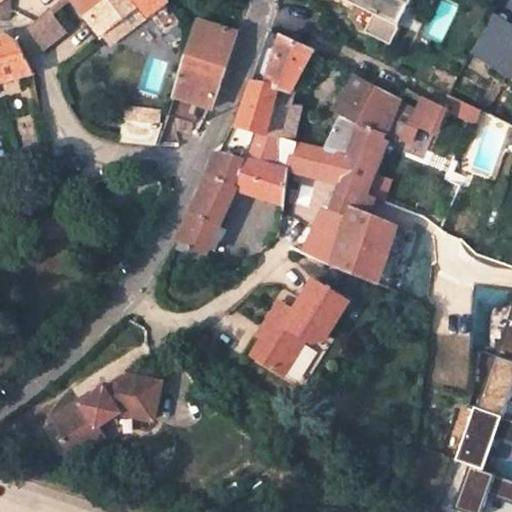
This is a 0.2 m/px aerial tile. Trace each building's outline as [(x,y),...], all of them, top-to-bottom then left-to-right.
[(10,0),(0,0),(0,20),(7,19),(8,3),(10,0)] [(102,0),(66,0),(48,17),(62,35),(83,19),(81,16),(102,0)] [(141,21),(163,5),(159,0),(102,0),(81,16),(83,19),(96,37),(133,10),(141,21)] [(339,0),(372,16),(364,34),(389,47),(398,30),(396,29),(410,0),(339,0)] [(26,37),(41,51),(62,35),(48,17),(26,37)] [(171,102),(205,110),(210,111),(234,35),(196,24),(190,41),(171,102)] [(281,91),(292,93),(312,55),(298,48),(269,32),(251,84),(281,91)] [(489,34),(476,51),(511,78),(511,40),(507,48),(489,34)] [(0,41),(0,85),(30,80),(14,45),(3,40),(0,41)] [(354,76),(331,111),(342,117),(332,146),(327,145),(325,153),(347,159),(360,127),(387,141),(398,100),(354,76)] [(259,163),(263,133),(271,134),(274,108),(277,108),(281,91),(251,84),(249,88),(235,119),(224,144),(219,153),(259,163)] [(277,108),(294,108),(297,95),(292,93),(281,91),(277,108)] [(477,110),(447,96),(442,110),(471,124),(477,110)] [(422,98),(413,121),(434,133),(442,110),(422,98)] [(300,109),(294,108),(277,108),(274,108),(271,134),(288,136),(287,142),(294,144),(300,109)] [(119,143),(155,147),(164,123),(124,119),(119,143)] [(294,171),(336,186),(326,213),(345,220),(329,264),(375,283),(393,228),(365,216),(389,157),(401,163),(400,165),(419,172),(425,159),(398,148),(387,141),(360,127),(347,159),(325,153),(294,144),(287,142),(283,169),(291,171),(294,171)] [(287,142),(288,136),(271,134),(263,133),(259,163),(283,169),(287,142)] [(175,242),(204,256),(236,190),(284,205),(291,171),(283,169),(259,163),(219,153),(215,153),(189,212),(175,242)] [(425,159),(419,172),(417,176),(439,184),(446,167),(425,159)] [(345,220),(326,213),(322,211),(306,242),(301,251),(329,264),(345,220)] [(306,242),(299,239),(295,248),(301,251),(306,242)] [(349,299),(313,278),(294,309),(280,301),(260,336),(264,338),(254,356),(287,375),(307,339),(313,342),(320,328),(329,334),(349,299)] [(511,295),(493,355),(511,361),(511,295)] [(511,361),(493,355),(478,398),(504,407),(511,385),(511,361)] [(79,401),(50,423),(69,451),(85,438),(93,451),(113,437),(104,424),(124,410),(155,415),(159,387),(124,378),(82,406),(79,401)] [(511,420),(473,407),(454,461),(467,465),(481,470),(492,437),(511,443),(511,420)] [(511,480),(481,470),(467,465),(452,509),(460,511),(480,511),(486,495),(511,504),(511,480)]
